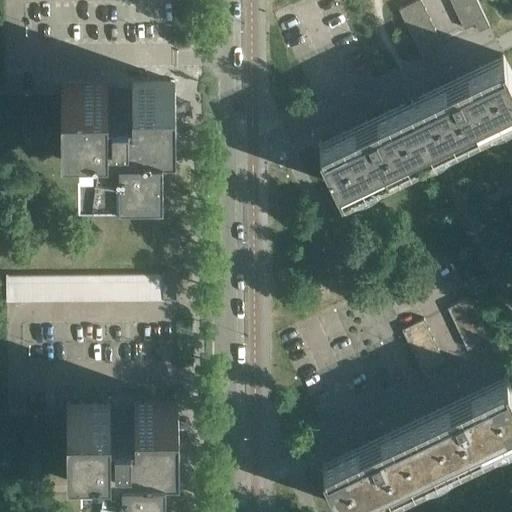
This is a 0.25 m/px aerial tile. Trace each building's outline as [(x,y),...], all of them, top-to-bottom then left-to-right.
[(425,8),(422,0),(421,0),(414,0),(399,8),(403,18),(425,8)] [(459,17),(480,6),(477,0),(467,0),(454,7),(459,17)] [(485,17),(480,6),(459,17),(464,28),(475,23),(475,22),(485,17)] [(408,28),(430,18),(425,8),(403,18),(408,28)] [(489,25),(485,17),(475,22),(475,23),(478,30),(489,25)] [(413,38),(435,28),(430,18),(408,28),(413,38)] [(440,39),(435,28),(413,38),(418,49),(440,39)] [(433,52),(429,44),(418,49),(422,57),(433,52)] [(436,142),(511,105),(511,72),(503,54),(415,96),(319,142),(341,187),(436,142)] [(175,124),(175,106),(175,81),(132,81),(132,91),(128,91),(128,90),(111,90),(111,91),(107,91),(107,82),(61,82),(61,125),(78,125),(78,166),(119,166),(119,167),(162,166),(162,124),(175,124)] [(176,297),(176,270),(163,270),(163,271),(163,296),(163,298),(176,297)] [(163,296),(163,271),(151,272),(151,297),(163,296)] [(55,298),(55,272),(43,273),(43,298),(55,298)] [(67,297),(67,272),(55,272),(55,298),(67,297)] [(79,297),(79,272),(67,272),(67,297),(79,297)] [(91,297),(91,272),(79,272),(79,297),(91,297)] [(103,297),(103,272),(91,272),(91,297),(103,297)] [(115,297),(115,272),(103,272),(103,297),(115,297)] [(127,297),(127,272),(115,272),(115,297),(127,297)] [(139,297),(139,272),(127,272),(127,297),(139,297)] [(151,297),(151,272),(139,272),(139,297),(151,297)] [(19,298),(19,273),(6,273),(6,298),(19,298)] [(31,298),(31,273),(19,273),(19,298),(31,298)] [(43,298),(43,273),(31,273),(31,298),(43,298)] [(474,307),(469,296),(448,306),(453,317),(474,307)] [(457,327),(479,317),(474,307),(453,317),(457,327)] [(462,337),(484,327),(479,317),(457,327),(462,337)] [(429,328),(425,320),(424,318),(402,328),(407,339),(429,328)] [(489,337),(484,327),(462,337),(467,348),(478,343),(489,337)] [(412,349),(434,338),(429,328),(407,339),(412,349)] [(493,345),(489,337),(478,343),(482,350),(493,345)] [(417,359),(438,349),(434,338),(412,349),(417,359)] [(443,359),(438,349),(417,359),(422,369),(432,364),(443,359)] [(436,372),(432,364),(422,369),(425,377),(436,372)] [(344,507),(511,427),(511,386),(506,374),(322,462),(344,507)] [(178,444),(178,424),(178,401),(134,401),(134,411),(130,411),(130,410),(114,410),(114,411),(110,411),(110,402),(66,402),(67,445),(80,445),(81,486),(122,485),(122,486),(165,486),(164,444),(178,444)]
